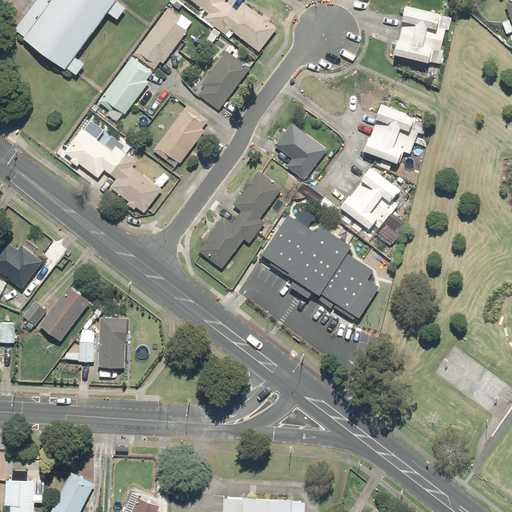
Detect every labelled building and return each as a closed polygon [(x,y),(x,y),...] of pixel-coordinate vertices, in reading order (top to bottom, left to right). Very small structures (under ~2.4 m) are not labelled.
[(31,0),(11,27),(62,65),(112,0),(31,0)] [(230,28),(260,50),(278,27),(244,1),(238,8),(227,0),(193,0),(209,12),(205,17),(226,33),(230,28)] [(443,13),(407,4),(396,52),(432,60),(435,49),(442,50),(447,28),(440,26),(443,13)] [(170,7),(135,53),(156,69),(162,61),(164,62),(189,30),(178,22),(182,16),(170,7)] [(206,85),(199,94),(220,110),(253,68),(228,49),(202,82),(206,85)] [(134,55),(100,100),(122,117),(156,72),(134,55)] [(189,103),(155,149),(175,165),(179,160),(181,162),(206,129),(203,127),(210,119),(189,103)] [(416,115),(382,103),(366,148),(400,161),(404,149),(412,152),(420,131),(411,128),(416,115)] [(276,144),(293,157),(287,165),(306,179),(329,148),(293,122),(276,144)] [(83,127),(65,151),(99,176),(105,169),(117,178),(111,185),(145,212),(163,188),(134,166),(138,160),(117,144),(113,149),(83,127)] [(372,166),(342,204),(372,228),(380,218),(385,222),(400,203),(395,199),(402,189),(372,166)] [(225,215),(199,249),(222,268),(245,238),(250,241),(266,221),(261,217),(284,188),(260,169),(234,203),(242,210),(233,221),(225,215)] [(290,211),(259,259),(356,323),(381,286),(369,278),(376,268),(349,250),(352,245),(320,224),(317,229),(290,211)] [(6,237),(0,244),(0,270),(23,287),(44,259),(22,243),(19,247),(6,237)] [(70,284),(40,323),(61,339),(91,300),(70,284)] [(35,324),(47,310),(36,300),(24,314),(35,324)] [(101,315),(99,365),(126,366),(128,316),(101,315)] [(18,323),(2,322),(0,341),(16,342),(18,323)] [(96,360),(97,332),(81,331),(80,359),(96,360)] [(72,470),(50,511),(80,511),(96,482),(72,470)] [(7,479),(5,511),(35,511),(37,480),(7,479)] [(158,511),(161,504),(138,495),(131,511),(158,511)] [(288,511),(289,498),(221,495),(220,511),(288,511)]
